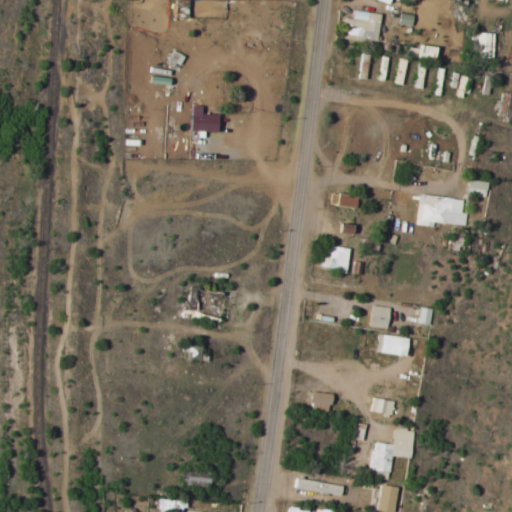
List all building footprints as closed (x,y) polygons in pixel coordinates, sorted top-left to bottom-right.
[(345,36),(374,40),(378,14),(349,10),(345,36)] [(410,15),(397,14),(396,25),(409,26),(410,15)] [(198,106),(188,106),(188,132),(213,132),(214,115),(198,114),(198,106)] [(484,182),(465,180),(463,195),(482,197),(484,182)] [(415,226),(430,227),(430,223),(464,226),(465,213),(460,213),(460,199),(416,196),(415,226)] [(320,257),(324,257),(323,269),(343,271),(345,248),(321,246),(320,257)] [(366,327),(384,328),(386,308),(367,306),(366,327)] [(427,325),(428,309),(416,308),(415,324),(427,325)] [(406,339),(379,335),(376,353),(403,357),(406,339)] [(307,405),(328,406),(329,394),(308,393),(307,405)] [(390,415),(391,401),(370,398),(368,413),(390,415)] [(409,458),(410,431),(391,430),(390,445),(369,443),(367,471),(387,472),(388,457),(409,458)] [(339,487),(293,478),(291,488),(337,497),(339,487)] [(391,511),(396,489),(377,485),(372,510),(381,511),(391,511)]
